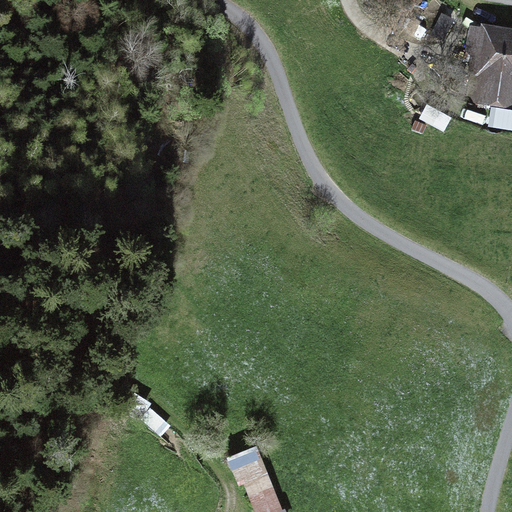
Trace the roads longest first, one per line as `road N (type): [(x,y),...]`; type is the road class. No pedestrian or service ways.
road 1 (track): [(511,314),(483,285),(381,233),(322,185),(261,38),(215,0)]
road 2 (track): [(227,511),(232,496),(201,448),(152,401),(113,377),(0,349)]
road 3 (track): [(348,0),(356,22),(404,51),(461,68),(475,0)]
